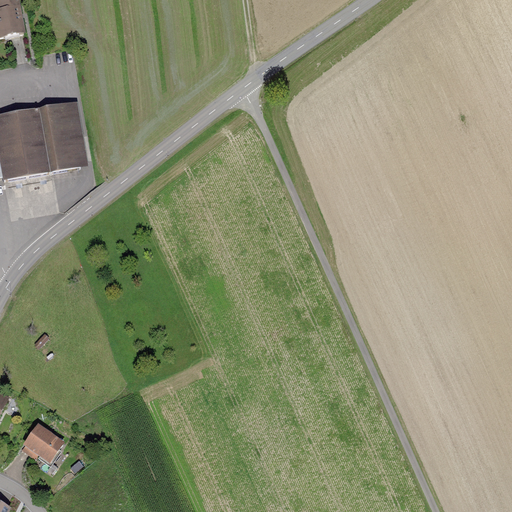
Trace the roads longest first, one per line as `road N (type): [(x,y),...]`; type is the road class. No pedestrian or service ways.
road 1 (track): [(437,511),(250,85)]
road 2 (tertiary): [(13,284),(52,238),(359,0)]
